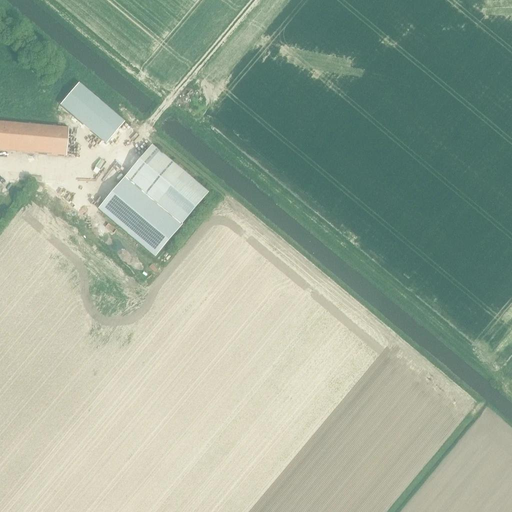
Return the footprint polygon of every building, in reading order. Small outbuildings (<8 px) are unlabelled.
[(78,84),(59,106),(105,145),(124,123),(78,84)] [(0,122),(0,151),(65,157),(68,129),(0,122)] [(152,147),(125,178),(180,224),(206,193),(152,147)] [(92,192),(94,189),(78,175),(70,184),(75,188),(79,183),(82,186),(78,191),(99,209),(105,202),(92,192)] [(124,179),(98,210),(153,256),(179,225),(124,179)] [(70,204),(77,195),(73,192),(66,200),(70,204)] [(36,209),(40,212),(52,200),(48,197),(36,209)] [(75,219),(71,223),(78,229),(82,225),(75,219)]
